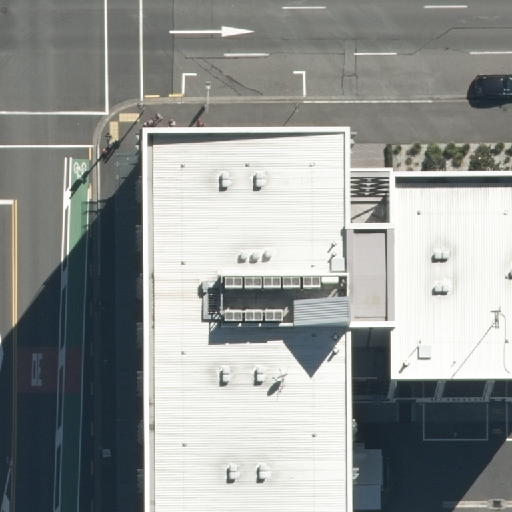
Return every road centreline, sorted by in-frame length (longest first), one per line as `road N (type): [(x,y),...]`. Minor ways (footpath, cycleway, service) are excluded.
road 1 (tertiary): [(3,12),(511,10)]
road 2 (tertiary): [(3,12),(6,511)]
